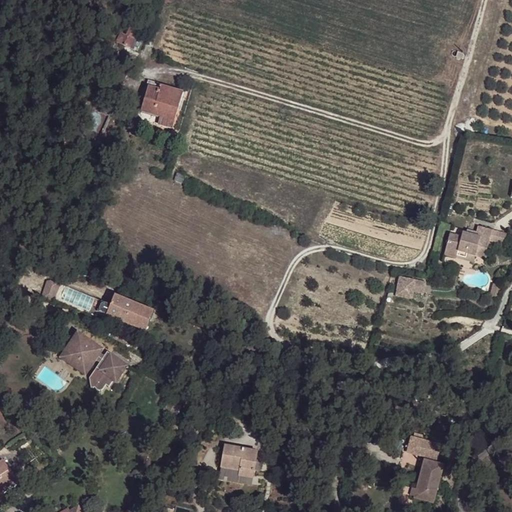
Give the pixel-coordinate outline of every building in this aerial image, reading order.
[(116,41),(129,48),(138,32),(133,25),(126,36),(121,33),(116,41)] [(129,48),(136,52),(143,39),(138,32),(129,48)] [(150,81),(141,112),(161,118),(159,125),(172,129),(182,92),(162,87),(162,84),(150,81)] [(141,112),(139,119),(159,125),(161,118),(141,112)] [(461,237),(450,234),(444,255),(456,259),(457,256),(465,258),(467,254),(474,256),(484,258),(489,241),(492,231),(477,227),(476,232),(475,236),(465,234),(462,233),(461,237)] [(492,231),(489,241),(504,244),(506,234),(492,231)] [(457,256),(456,259),(473,262),(474,256),(467,254),(465,258),(457,256)] [(456,259),(444,255),(442,261),(455,264),(456,259)] [(425,283),(399,278),(396,296),(411,299),(413,292),(423,294),(425,283)] [(47,281),(42,295),(50,298),(53,302),(60,284),(53,282),(47,281)] [(493,284),(490,296),(497,298),(500,286),(493,284)] [(97,312),(106,315),(146,332),(154,312),(114,295),(110,305),(101,301),(97,312)] [(77,332),(71,341),(74,340),(77,338),(81,338),(85,338),(88,340),(77,332)] [(71,341),(68,346),(70,363),(75,364),(79,369),(87,374),(96,360),(100,355),(96,353),(95,348),(93,345),(88,340),(85,338),(81,338),(77,338),(74,340),(71,341)] [(103,350),(88,340),(93,345),(95,348),(96,353),(100,355),(103,350)] [(68,346),(61,356),(70,363),(68,346)] [(103,358),(100,363),(89,379),(91,388),(95,388),(95,389),(97,391),(99,391),(102,390),(106,385),(109,387),(113,382),(115,384),(127,366),(107,352),(103,358)] [(411,438),(407,453),(436,461),(440,446),(411,438)] [(225,445),(220,467),(239,471),(240,469),(254,472),(258,451),(225,445)] [(0,462),(0,490),(16,480),(3,460),(0,462)] [(417,490),(415,497),(414,498),(433,503),(443,466),(424,461),(417,490)] [(240,469),(239,471),(238,476),(253,479),(254,472),(240,469)]
